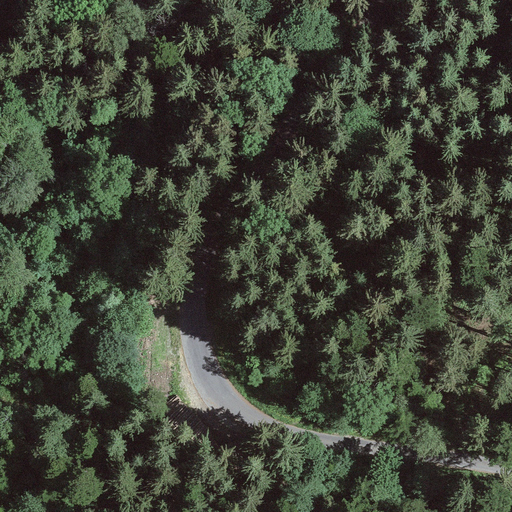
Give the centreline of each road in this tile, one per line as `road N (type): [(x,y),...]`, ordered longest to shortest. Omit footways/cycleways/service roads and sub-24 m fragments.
road 1 (unclassified): [(511,468),(270,426),(226,401),(201,359),(194,299),(207,244),(231,202),(391,0)]
road 2 (track): [(404,511),(275,479),(233,449),(226,401)]
